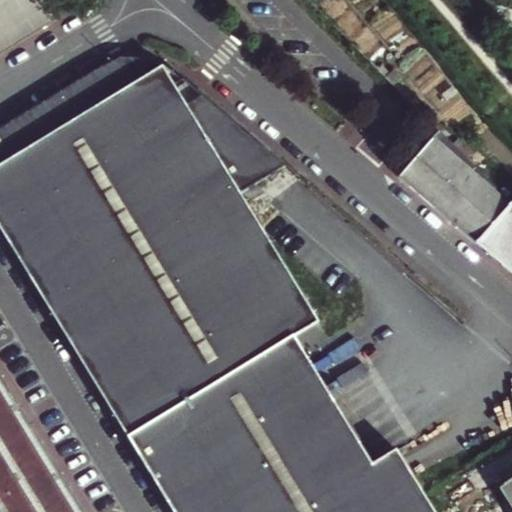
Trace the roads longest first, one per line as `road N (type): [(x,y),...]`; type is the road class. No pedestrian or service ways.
road 1 (unclassified): [(511,307),(155,0)]
road 2 (unclassified): [(152,0),(0,94)]
